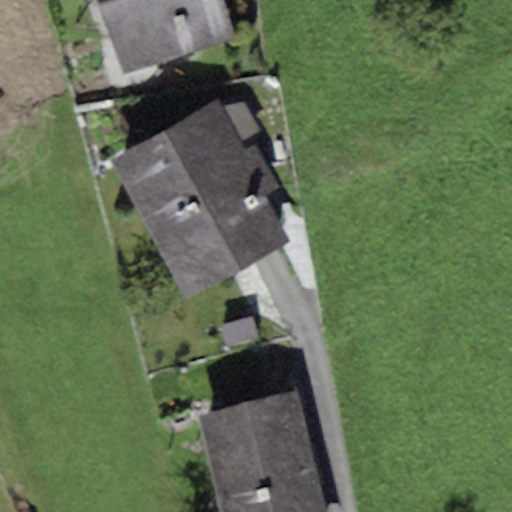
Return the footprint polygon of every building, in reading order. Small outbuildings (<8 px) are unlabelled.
[(92,0),(118,77),(235,40),(222,0),(92,0)] [(217,101),(108,163),(147,232),(248,175),(266,165),(255,146),(245,151),(217,101)] [(248,175),(147,232),(188,304),(289,248),(261,199),(279,189),(266,165),(248,175)] [(293,382),(282,322),(214,333),(224,393),(293,382)] [(318,511),(289,395),(196,418),(219,511),(318,511)]
